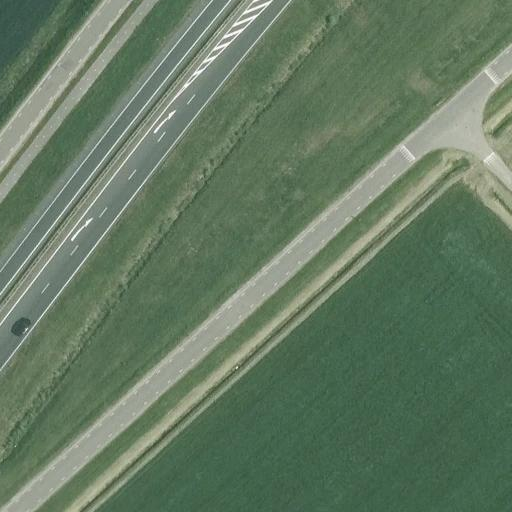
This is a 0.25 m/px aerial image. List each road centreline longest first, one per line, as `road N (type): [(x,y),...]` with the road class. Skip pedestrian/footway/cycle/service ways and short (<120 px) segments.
road 1 (unclassified): [(17,511),(447,118)]
road 2 (trunk): [(0,346),(145,152),(279,0)]
road 3 (trunk): [(222,0),(0,282)]
road 4 (unclassified): [(0,153),(118,0)]
